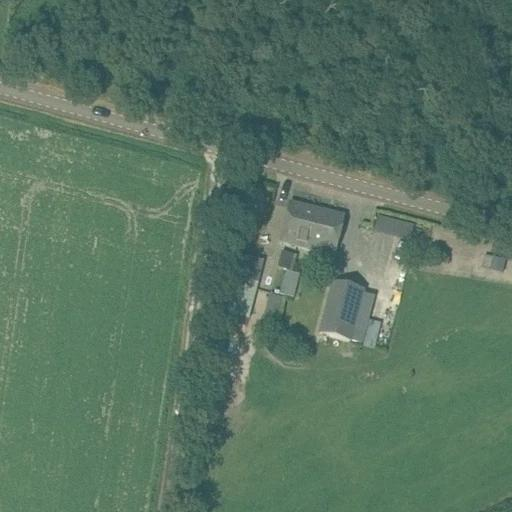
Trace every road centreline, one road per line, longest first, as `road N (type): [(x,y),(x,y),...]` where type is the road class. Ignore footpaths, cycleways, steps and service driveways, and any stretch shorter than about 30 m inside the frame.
road 1 (unclassified): [(0,87),(511,225)]
road 2 (track): [(222,148),(166,511)]
